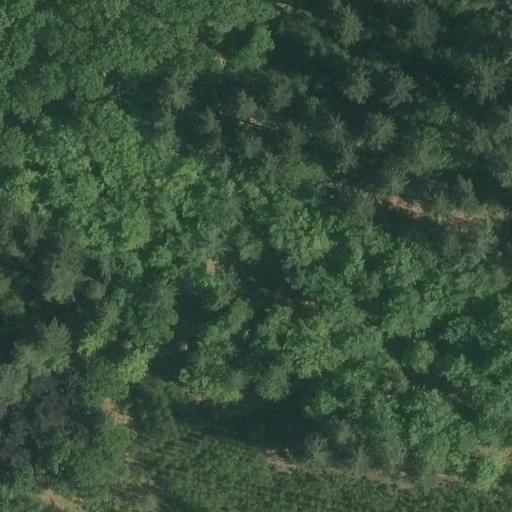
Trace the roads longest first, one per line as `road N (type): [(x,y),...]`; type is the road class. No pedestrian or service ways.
road 1 (track): [(44,0),(70,12),(139,18),(257,151),(416,215),(511,341)]
road 2 (track): [(30,499),(485,302)]
road 3 (track): [(326,0),(0,140)]
